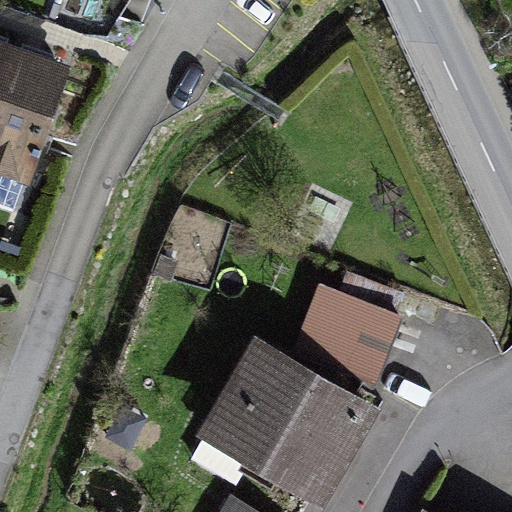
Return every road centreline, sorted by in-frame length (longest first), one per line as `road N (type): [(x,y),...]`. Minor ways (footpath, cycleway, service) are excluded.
road 1 (residential): [(0,432),(88,201),(201,0)]
road 2 (tertiary): [(511,201),(418,0)]
road 3 (residential): [(387,511),(419,452),(511,393)]
